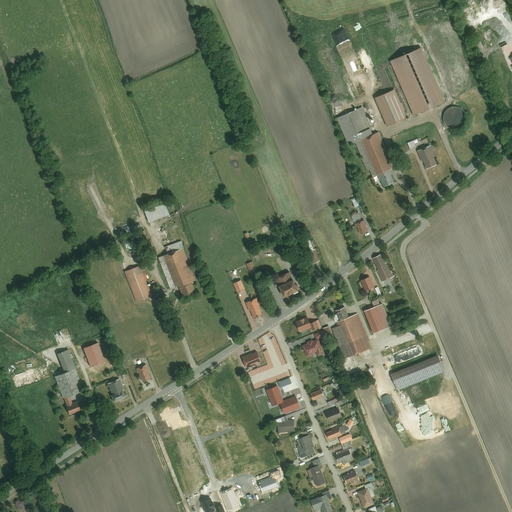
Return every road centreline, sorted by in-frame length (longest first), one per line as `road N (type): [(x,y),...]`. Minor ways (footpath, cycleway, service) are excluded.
road 1 (unclassified): [(418,211),(424,226),(405,245),(406,261),(511,511)]
road 2 (residential): [(275,320),(351,511)]
road 3 (secondary): [(0,497),(172,387)]
road 4 (secondary): [(275,320),(418,211)]
road 5 (secondary): [(172,387),(275,320)]
road 6 (secondary): [(418,211),(511,133)]
